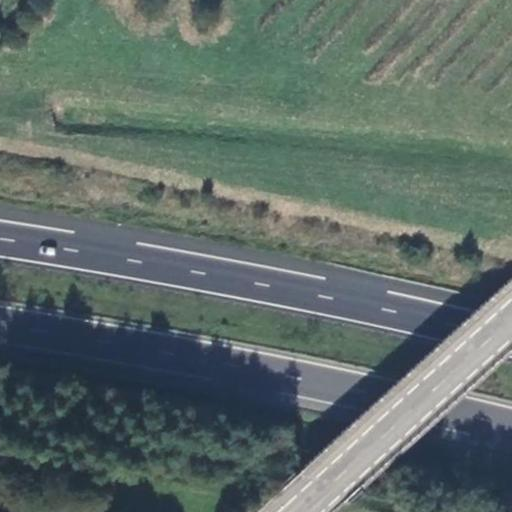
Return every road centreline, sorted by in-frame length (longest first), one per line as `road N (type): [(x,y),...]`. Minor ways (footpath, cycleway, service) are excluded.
road 1 (trunk): [(0,328),(367,393),(511,430)]
road 2 (trunk): [(511,343),(0,243)]
road 3 (secondary): [(511,320),(303,511)]
